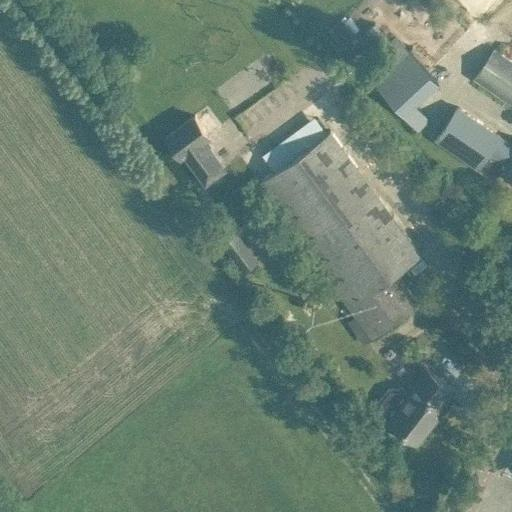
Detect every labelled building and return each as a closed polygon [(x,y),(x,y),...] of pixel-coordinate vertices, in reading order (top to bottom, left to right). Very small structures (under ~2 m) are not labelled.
[(365,43),(382,30),(377,22),(359,35),(365,43)] [(419,104),(440,85),(395,36),(361,67),(417,129),(431,117),(419,104)] [(474,77),(511,102),(511,59),(494,47),(474,77)] [(506,161),(502,167),(511,173),(511,143),(500,135),(458,106),(436,138),(478,166),(490,149),(506,161)] [(195,112),(165,133),(181,157),(184,154),(205,184),(228,168),(207,137),(211,135),(195,112)] [(330,129),(259,181),(350,304),(373,336),(419,302),(396,270),(401,266),(421,252),(409,236),(330,129)] [(249,247),(240,234),(223,245),(233,258),(249,247)] [(412,384),(414,386),(410,392),(400,385),(388,387),(373,407),(417,441),(437,416),(431,412),(437,403),(440,405),(453,388),(425,367),(412,384)]
